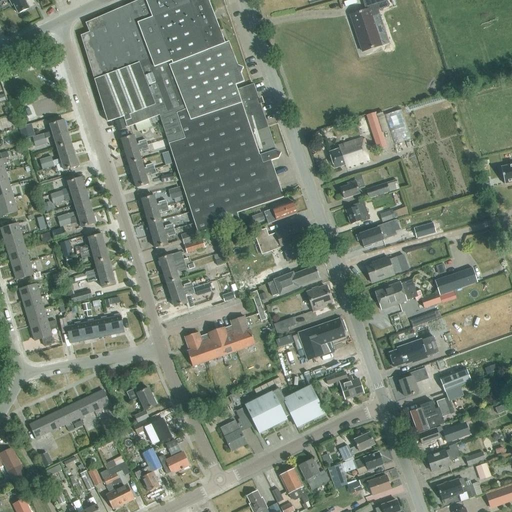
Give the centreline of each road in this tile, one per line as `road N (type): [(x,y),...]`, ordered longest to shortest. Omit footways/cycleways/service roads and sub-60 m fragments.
road 1 (tertiary): [(385,407),(248,0)]
road 2 (residential): [(161,348),(59,23)]
road 3 (unclassified): [(221,483),(385,407)]
road 4 (residential): [(221,483),(161,348)]
road 5 (residential): [(22,375),(161,348)]
